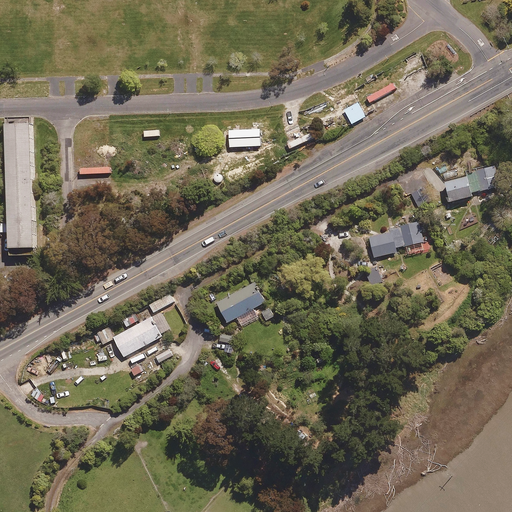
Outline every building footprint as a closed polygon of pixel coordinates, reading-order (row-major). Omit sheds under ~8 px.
[(365,118),(358,104),(345,111),(352,125),(365,118)] [(39,257),(35,119),(9,120),(13,258),(39,257)] [(116,177),(115,165),(89,167),(90,179),(116,177)] [(490,173),(461,181),(467,200),(495,192),(490,173)] [(460,186),(437,192),(442,212),(465,206),(460,186)] [(414,230),(366,243),(371,262),(420,249),(414,230)] [(377,269),(366,274),(372,288),(383,283),(377,269)] [(257,288),(215,307),(224,325),(265,306),(257,288)] [(152,321),(110,343),(120,363),(162,341),(152,321)] [(114,340),(108,329),(98,334),(104,345),(114,340)] [(234,337),(221,335),(220,342),(233,344),(234,337)] [(169,352),(152,360),(155,365),(171,357),(169,352)] [(143,372),(140,366),(131,371),(135,376),(143,372)] [(306,436),(298,431),(294,438),(301,443),(306,436)]
